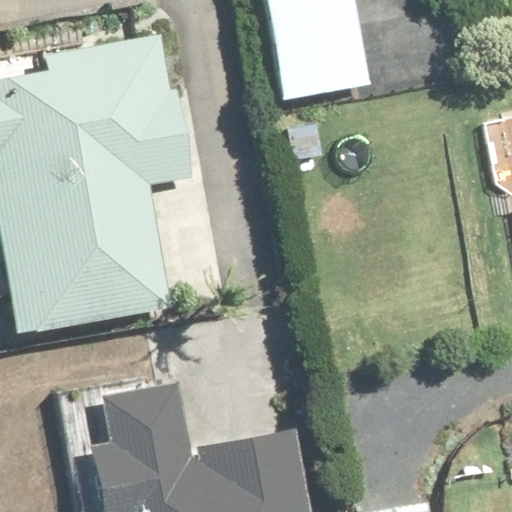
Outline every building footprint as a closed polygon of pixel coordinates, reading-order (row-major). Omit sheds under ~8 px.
[(324,0),(272,0),(225,8),(250,146),(347,129),(324,0)] [(511,0),(402,0),(409,38),(511,18),(511,0)] [(0,370),(137,350),(120,229),(139,225),(160,225),(160,198),(150,168),(139,100),(130,101),(123,76),(0,96),(0,370)] [(511,156),(494,157),(511,259),(511,156)] [(157,428),(45,447),(56,511),(284,511),(276,472),(169,495),(157,428)]
